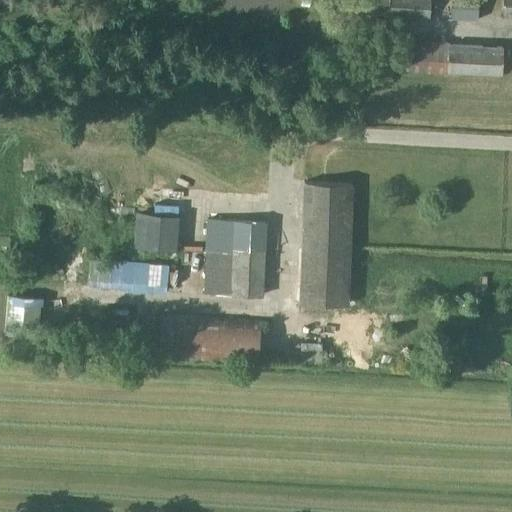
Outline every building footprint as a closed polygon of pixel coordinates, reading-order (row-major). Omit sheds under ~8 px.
[(330,0),(330,11),(389,14),(429,16),(430,0),(330,0)] [(478,0),(451,0),(451,19),(477,20),(478,0)] [(511,0),(502,0),(502,15),(511,15),(511,0)] [(448,74),(448,47),(400,45),(399,72),(448,74)] [(501,48),(448,47),(448,74),(500,76),(501,48)] [(349,303),(354,182),(306,180),(301,301),(349,303)] [(152,214),(137,213),(134,246),(149,247),(152,214)] [(209,218),(206,292),(264,294),(267,220),(209,218)] [(91,259),(89,284),(167,290),(169,265),(91,259)] [(42,298),(10,295),(6,333),(39,336),(42,298)] [(258,319),(162,312),(159,357),(254,364),(258,319)]
